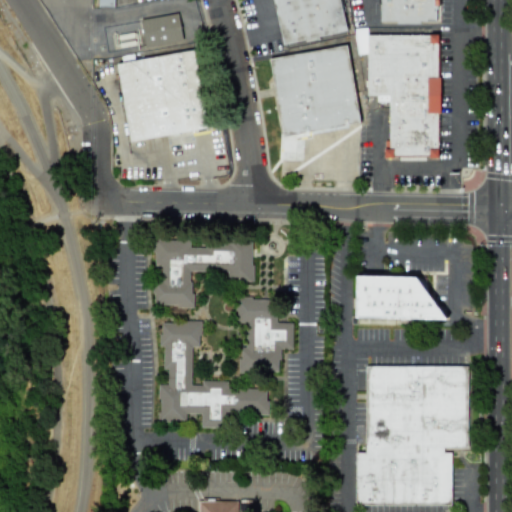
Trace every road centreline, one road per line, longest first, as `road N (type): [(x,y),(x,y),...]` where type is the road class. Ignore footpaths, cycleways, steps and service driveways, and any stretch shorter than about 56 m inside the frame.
road 1 (residential): [(98,202),(500,208)]
road 2 (primary): [(500,208),(500,511)]
road 3 (residential): [(252,203),(252,149),(220,0)]
road 4 (primary): [(499,53),(500,208)]
